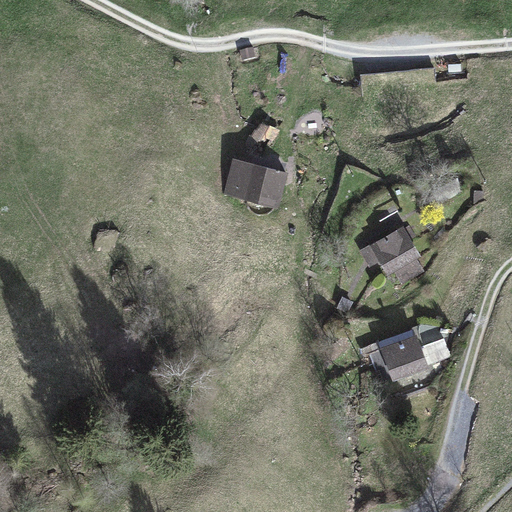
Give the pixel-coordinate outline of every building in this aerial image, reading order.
[(242,54),(243,61),(255,58),(253,51),(242,54)] [(435,71),(398,74),(400,103),(438,99),(437,88),(435,71)] [(360,77),(362,106),(400,103),(398,74),(360,77)] [(276,206),(285,174),(236,160),(227,193),(276,206)] [(433,195),(440,206),(463,192),(457,181),(433,195)] [(421,270),(414,257),(417,255),(408,241),(414,237),(408,227),(402,230),(402,229),(364,250),(372,264),(381,259),(389,272),(394,268),(402,281),(421,270)] [(344,300),(339,309),(355,316),(359,306),(344,300)] [(368,355),(379,383),(449,356),(442,339),(419,348),(415,337),(384,349),(368,355)] [(366,349),(368,355),(384,349),(381,343),(366,349)]
